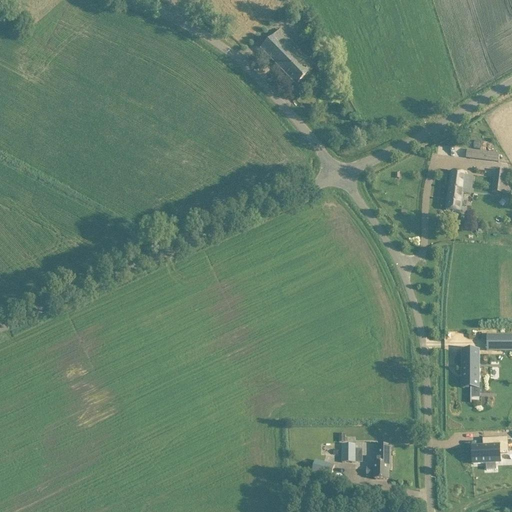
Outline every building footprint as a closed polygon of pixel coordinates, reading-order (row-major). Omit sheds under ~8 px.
[(260,49),(296,86),(315,68),(291,43),(292,42),(280,30),(260,49)] [(499,154),(468,150),(467,158),(467,157),(498,160),(498,162),(499,154)] [(511,173),(496,172),(494,193),(511,196),(511,187),(511,173)] [(446,211),(461,212),(466,175),(451,173),(446,211)] [(511,336),(497,337),(497,352),(511,351),(511,336)] [(479,349),(463,349),(463,387),(472,387),(472,383),(479,383),(479,349)] [(444,429),(461,428),(460,396),(443,397),(444,429)] [(483,447),(472,448),(473,465),(486,464),(487,471),(496,471),(495,464),(501,464),(500,453),(508,452),(507,439),(486,440),(486,441),(486,446),(483,446),(483,447)] [(355,463),(355,460),(356,450),(356,445),(341,445),(341,463),(355,463)] [(375,477),(375,480),(387,480),(387,467),(391,467),(391,446),(376,446),(376,463),(375,463),(375,469),(366,469),(366,477),(375,477)] [(330,478),(334,466),(314,461),(311,473),(330,478)]
